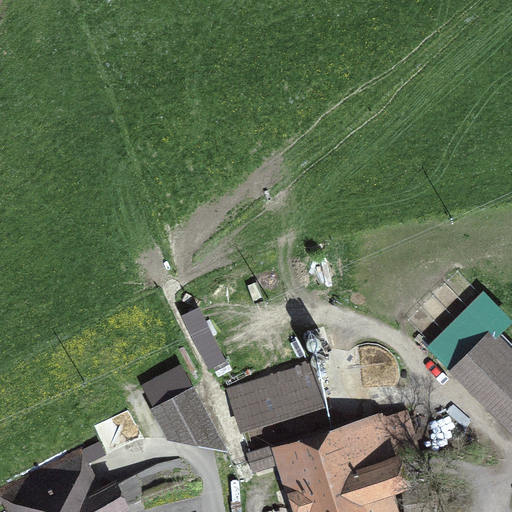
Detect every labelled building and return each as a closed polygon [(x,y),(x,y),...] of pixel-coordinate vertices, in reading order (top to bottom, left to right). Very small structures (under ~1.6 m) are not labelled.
[(463,362),(511,411),(511,352),(493,333),(506,320),(484,296),(433,345),(456,369),(463,362)] [(208,371),(228,361),(201,304),(181,314),(208,371)] [(312,367),(233,393),(246,433),(326,407),(312,367)] [(190,370),(153,389),(174,441),(236,452),(190,370)] [(385,414),(280,445),(300,511),(394,511),(388,490),(406,484),(385,414)] [(20,511),(112,511),(147,496),(136,472),(91,493),(80,470),(15,500),(20,511)] [(432,511),(429,483),(404,486),(407,511),(432,511)]
